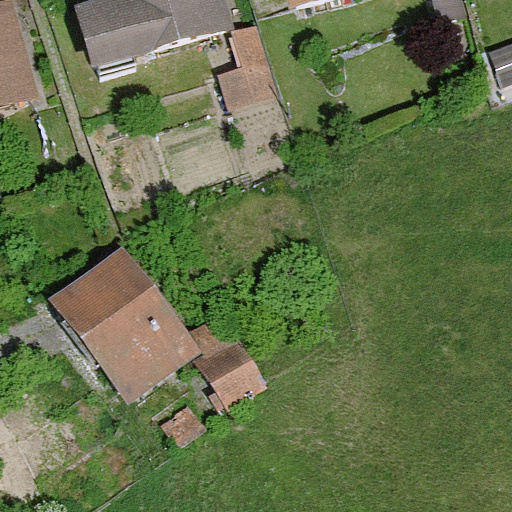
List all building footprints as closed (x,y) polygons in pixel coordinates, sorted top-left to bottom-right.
[(223,0),(110,0),(118,26),(87,35),(104,89),(238,48),(223,0)] [(408,0),(298,0),(306,27),(409,1),(408,0)] [(220,68),(228,100),(278,88),(260,19),(235,25),(245,61),(220,68)] [(15,23),(0,27),(0,140),(47,126),(15,23)] [(201,361),(128,284),(63,346),(135,423),(201,361)] [(233,352),(197,380),(221,410),(257,382),(233,352)]
